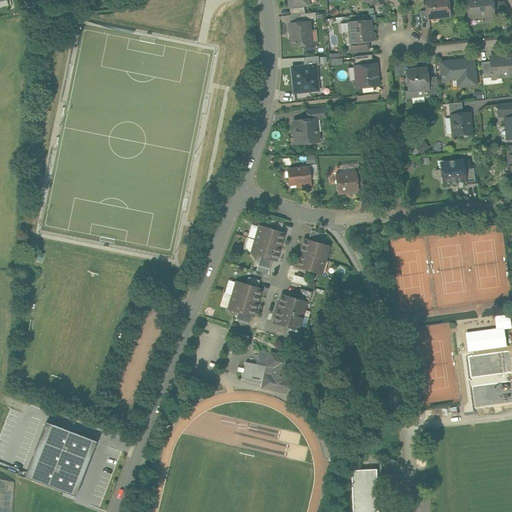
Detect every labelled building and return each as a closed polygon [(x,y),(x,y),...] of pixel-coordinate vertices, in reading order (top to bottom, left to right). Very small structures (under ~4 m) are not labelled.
[(447,0),(425,0),(427,10),(428,18),(429,18),(429,15),(436,15),(436,17),(449,16),(447,0)] [(492,0),(466,0),(467,3),(466,5),(466,8),(468,9),(469,19),(494,16),(492,0)] [(428,18),(427,10),(420,11),(422,28),(430,27),(429,18),(428,18)] [(305,13),(300,14),(301,20),(316,19),(316,12),(305,13)] [(371,21),(349,23),(351,43),(368,41),(372,40),(372,39),(373,39),(372,33),(371,21)] [(307,22),(292,23),(291,24),(290,25),(290,26),(292,44),(292,45),(293,46),(294,46),(298,46),(299,47),(300,48),(301,48),(303,48),(304,47),(305,46),(305,45),(309,45),(310,44),(311,43),(311,42),(309,24),(309,23),(308,22),(307,22)] [(368,41),(351,43),(351,49),(369,48),(368,41)] [(330,52),(330,63),(343,62),(343,51),(330,52)] [(372,55),(355,56),(356,64),(373,62),(372,55)] [(511,55),(490,58),(490,62),(492,77),(511,75),(511,55)] [(318,56),(303,58),(304,66),(316,64),(316,65),(319,65),(318,56)] [(472,60),(448,62),(450,74),(442,74),(443,80),(458,78),(459,86),(476,84),(474,69),(473,59),(472,59),(472,60)] [(448,62),(441,63),(442,74),(450,74),(448,62)] [(490,62),(481,63),(483,79),(492,78),(492,77),(490,62)] [(304,66),(292,67),(294,93),(319,90),(316,65),(316,64),(304,66)] [(375,64),(356,66),(358,87),(377,85),(375,64)] [(426,68),(407,70),(409,90),(405,91),(406,98),(426,96),(425,89),(428,89),(427,78),(426,68)] [(437,76),(427,78),(428,89),(425,89),(426,96),(439,94),(437,76)] [(461,102),(449,103),(450,115),(451,115),(463,113),(461,102)] [(511,102),(497,104),(498,116),(511,114),(511,102)] [(324,108),(307,110),(308,120),(316,119),(326,118),(324,108)] [(463,113),(451,115),(454,135),(463,134),(463,135),(465,137),(469,137),(470,135),(470,134),(471,133),(469,113),(463,113)] [(308,120),(294,121),(295,129),(293,130),(294,135),(296,136),(297,144),(318,142),(316,119),(308,120)] [(450,161),(444,161),(443,160),(438,161),(439,168),(440,167),(440,169),(436,170),(435,170),(434,171),(434,173),(434,174),(434,175),(435,176),(436,177),(441,176),(442,184),(451,183),(451,185),(452,186),(454,186),(456,186),(457,185),(457,184),(458,183),(466,181),(465,166),(470,166),(469,159),(464,160),(464,159),(454,160),(453,160),(450,160),(450,161)] [(470,166),(465,166),(466,181),(466,184),(478,183),(476,165),(470,166)] [(309,167),(287,169),(289,185),(296,184),(297,187),(311,186),(309,167)] [(367,170),(359,171),(360,184),(368,183),(367,170)] [(356,172),(336,174),(338,194),(358,191),(356,172)] [(283,223),(271,220),(269,228),(280,232),(283,223)] [(269,228),(259,225),(255,239),(280,246),(284,233),(269,228)] [(323,234),(311,230),(308,240),(320,244),(323,234)] [(280,246),(255,239),(251,253),(261,255),(272,259),(276,260),(280,246)] [(308,240),(304,239),(300,252),(325,260),(329,246),(320,244),(308,240)] [(325,260),(300,252),(296,266),(321,273),(325,260)] [(272,259),(261,255),(258,265),(269,268),(272,259)] [(301,283),(304,278),(299,276),(298,277),(294,275),(292,278),(301,283)] [(260,280),(248,277),(246,284),(257,288),(260,280)] [(246,284),(236,281),(232,295),(257,302),(261,289),(246,284)] [(312,292),(300,288),(297,299),(306,302),(306,303),(309,303),(312,292)] [(257,302),(232,295),(228,308),(238,311),(252,315),(253,316),(257,302)] [(297,299),(281,295),(277,308),(302,316),(306,303),(306,302),(297,299)] [(302,316),(277,308),(273,322),(289,326),(298,329),(302,316)] [(252,315),(238,311),(236,319),(250,323),(252,315)] [(509,315),(498,317),(500,328),(504,328),(511,327),(509,315)] [(298,329),(289,326),(286,338),(297,341),(301,329),(298,329)] [(500,328),(471,332),(474,350),(506,346),(504,328),(500,328)] [(235,346),(229,347),(231,355),(237,353),(235,346)] [(270,352),(259,350),(256,364),(266,366),(267,366),(270,352)] [(290,357),(270,352),(267,366),(273,367),(269,389),(270,386),(300,392),(299,395),(303,396),(306,382),(286,378),(290,357)] [(266,366),(256,364),(245,361),(242,379),(262,383),(266,366)] [(267,366),(266,366),(262,383),(262,387),(269,389),(273,367),(267,366)] [(212,380),(210,387),(216,390),(219,383),(215,381),(212,380)] [(189,400),(194,396),(191,390),(185,394),(189,400)] [(130,442),(95,429),(73,486),(108,499),(130,442)] [(377,511),(376,469),(351,470),(352,511),(377,511)] [(12,511),(14,482),(0,478),(0,511),(12,511)]
